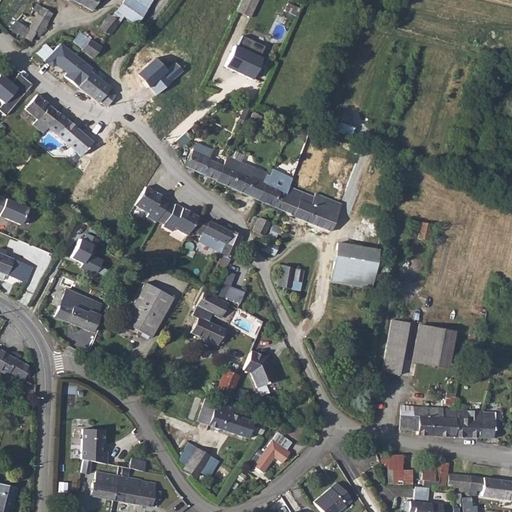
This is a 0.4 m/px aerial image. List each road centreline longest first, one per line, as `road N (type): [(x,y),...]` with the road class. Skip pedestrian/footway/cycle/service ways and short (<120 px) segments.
road 1 (residential): [(0,40),(46,84),(134,123),(234,216),(340,432)]
road 2 (residential): [(215,511),(189,495),(121,395),(71,362),(43,361)]
road 3 (residential): [(511,458),(340,432)]
road 4 (tertiary): [(41,511),(43,361)]
road 5 (residential): [(340,432),(233,511)]
